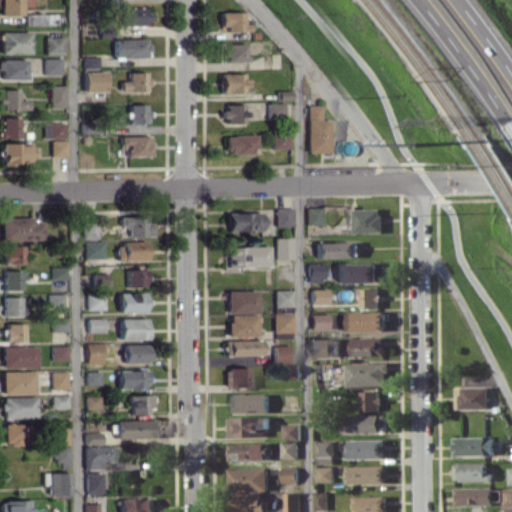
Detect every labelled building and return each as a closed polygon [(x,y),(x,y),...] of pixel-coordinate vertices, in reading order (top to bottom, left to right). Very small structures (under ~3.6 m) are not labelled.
[(25,15),(25,0),(3,0),(3,14),(25,15)] [(123,24),(153,24),(153,9),(124,8),(123,24)] [(28,24),(59,25),(59,14),(28,13),(28,24)] [(226,14),(249,13),(249,30),(234,31),(233,26),(226,26),(226,14)] [(33,31),(3,31),(3,53),(33,53),(33,31)] [(67,37),(48,36),(47,54),(66,54),(67,37)] [(117,57),(152,57),(151,38),(116,39),(117,57)] [(231,45),(251,45),(251,61),(231,60),(231,45)] [(101,56),(85,56),(86,68),(101,67),(101,56)] [(64,57),(46,58),(47,74),(64,73),(64,57)] [(28,59),(0,59),(0,69),(4,69),(4,79),(29,78),(28,59)] [(86,71),(86,91),(108,91),(108,71),(86,71)] [(123,90),(150,91),(151,71),(131,71),(131,80),(123,80),(123,90)] [(225,74),(256,74),(256,86),(250,86),(250,91),(225,91),(225,74)] [(51,85),(51,107),(68,106),(68,85),(51,85)] [(21,89),(3,89),(3,102),(5,102),(5,110),(30,109),(30,99),(22,99),(21,89)] [(282,100),(282,91),(297,91),(297,100),(282,100)] [(273,118),(289,117),(288,102),(272,103),(273,118)] [(150,122),(150,103),(131,104),(131,123),(150,122)] [(231,104),(253,104),(253,115),(248,114),(248,122),(232,122),(232,116),(226,116),(226,110),(231,110),(231,104)] [(313,107),(327,107),(327,117),(336,117),(336,152),(313,152),(313,107)] [(3,138),(21,138),(22,117),(3,117),(3,138)] [(45,137),(67,138),(68,122),(46,122),(45,137)] [(229,136),(239,136),(262,134),(262,147),(257,147),(257,155),(237,156),(236,150),(230,150),(229,136)] [(277,134),(293,134),(293,149),(277,149),(277,134)] [(154,136),(123,135),(123,145),(130,145),(130,155),(153,155),(154,136)] [(69,140),(53,140),(53,156),(69,156),(69,140)] [(4,144),(4,164),(36,163),(36,143),(4,144)] [(311,225),(326,225),(326,208),(311,209),(311,225)] [(353,208),(353,232),(383,232),(383,213),(378,213),(378,209),(353,208)] [(123,210),(124,225),(131,225),(131,236),(156,236),(156,222),(150,222),(149,209),(123,210)] [(280,209),(297,209),(297,225),(280,225),(280,209)] [(231,215),(265,214),(265,231),(232,232),(231,215)] [(35,216),(3,217),(3,240),(46,239),(45,221),(35,221),(35,216)] [(86,222),(100,221),(100,238),(87,239),(86,222)] [(280,237),(298,237),(298,259),(280,260),(280,237)] [(87,241),(107,242),(107,256),(87,256),(87,241)] [(127,243),(150,242),(151,259),(128,260),(127,243)] [(321,243),(354,243),(354,258),(321,258),(321,243)] [(25,245),(5,245),(5,263),(25,263),(25,245)] [(232,247),(274,247),(274,266),(232,266),(232,247)] [(314,282),(327,282),(327,265),(314,264),(314,282)] [(344,265),(382,265),(381,283),(343,283),(344,265)] [(69,288),(69,266),(52,266),(53,289),(69,288)] [(129,269),(130,288),(148,287),(148,268),(129,269)] [(5,290),(23,289),(23,269),(5,270),(5,290)] [(95,274),(96,289),(112,288),(111,273),(95,274)] [(279,290),(298,289),(298,305),(279,306),(279,290)] [(316,302),(332,302),(332,290),(316,290),(316,302)] [(358,290),(378,290),(378,309),(358,309),(358,290)] [(232,291),(260,291),(260,313),(232,312),(232,291)] [(65,293),(49,294),(49,308),(66,307),(65,293)] [(89,293),(107,293),(107,308),(89,308),(89,293)] [(122,294),(122,312),(149,312),(149,294),(122,294)] [(5,316),(28,315),(27,304),(23,305),(22,296),(5,296),(5,316)] [(350,312),(384,312),(384,329),(350,330),(350,312)] [(234,315),(234,335),(260,335),(260,315),(234,315)] [(278,316),(297,315),(297,332),(279,333),(278,316)] [(315,327),(332,327),(332,315),(315,315),(315,327)] [(54,330),(69,330),(69,319),(53,319),(54,330)] [(90,319),(106,319),(107,331),(91,331),(90,319)] [(123,319),(123,339),(152,338),(151,319),(123,319)] [(26,341),(26,323),(6,323),(6,341),(26,341)] [(350,339),(383,338),(383,356),(351,357),(350,339)] [(316,356),(337,356),(336,340),(315,341),(316,356)] [(231,342),(265,341),(265,355),(231,356),(231,342)] [(53,360),(70,359),(69,345),(53,345),(53,360)] [(125,345),(126,361),(151,361),(150,345),(125,345)] [(278,346),(295,345),(296,361),(279,362),(278,346)] [(38,367),(38,346),(4,346),(4,367),(38,367)] [(91,347),(106,347),(106,362),(91,362),(91,347)] [(295,365),(283,365),(283,378),(295,378),(295,365)] [(346,366),(385,365),(386,383),(346,384),(346,366)] [(317,382),(332,382),(332,366),(316,367),(317,382)] [(232,367),(254,367),(254,387),(232,387),(232,367)] [(35,370),(3,370),(4,393),(36,393),(35,370)] [(53,389),(69,388),(68,370),(52,371),(53,389)] [(121,371),(121,387),(152,386),(152,370),(121,371)] [(89,371),(104,371),(104,384),(89,385),(89,371)] [(459,385),(486,385),(487,408),(460,408),(459,385)] [(360,392),(381,392),(381,410),(360,410),(360,392)] [(69,394),(52,395),(52,408),(69,407),(69,394)] [(233,395),(266,394),(266,413),(234,413),(233,395)] [(133,395),(133,413),(157,414),(157,396),(133,395)] [(37,417),(37,396),(3,396),(3,418),(37,417)] [(89,397),(103,397),(103,410),(89,410),(89,397)] [(341,416),(385,415),(386,432),(341,433),(341,416)] [(315,417),(332,416),(333,428),(316,429),(315,417)] [(229,417),(229,436),(264,436),(264,417),(229,417)] [(159,437),(120,438),(119,421),(159,420),(159,437)] [(31,423),(5,423),(5,444),(31,444),(31,423)] [(282,424),(296,423),(297,439),(283,440),(282,424)] [(87,428),(87,441),(104,440),(103,427),(87,428)] [(70,428),(53,428),(53,444),(70,444),(70,428)] [(457,441),(490,440),(490,457),(458,457),(457,441)] [(315,455),(332,455),(331,441),(315,441),(315,455)] [(349,442),(384,441),(384,457),(350,458),(349,442)] [(281,443),(295,443),(295,459),(280,459),(281,443)] [(229,444),(266,445),(266,461),(229,460),(229,444)] [(87,469),(105,469),(105,463),(114,463),(114,445),(89,445),(87,469)] [(70,447),(50,446),(50,458),(62,458),(62,467),(70,467),(70,447)] [(454,465),(488,465),(488,476),(494,476),(494,483),(455,484),(454,465)] [(347,467),(383,466),(383,482),(347,483),(347,467)] [(316,483),(332,482),(331,468),(316,469),(316,483)] [(228,470),(268,469),(268,492),(228,492),(228,470)] [(282,469),(297,469),(297,481),(282,481),(282,469)] [(71,472),(50,472),(50,494),(71,494),(71,472)] [(88,472),(88,493),(105,494),(105,472),(88,472)] [(456,492),(494,491),(494,507),(457,508),(456,492)] [(500,492),(511,491),(511,510),(501,511),(500,492)] [(311,509),(324,509),(324,492),(312,492),(311,509)] [(229,511),(229,496),(262,495),(262,511),(229,511)] [(284,511),(284,496),(298,495),(298,511),(284,511)] [(353,511),(353,498),(384,497),(384,511),(353,511)] [(2,500),(1,511),(31,511),(32,499),(2,500)] [(122,500),(122,511),(150,511),(150,510),(154,509),(153,500),(122,500)] [(87,511),(87,503),(101,502),(100,511),(87,511)]
